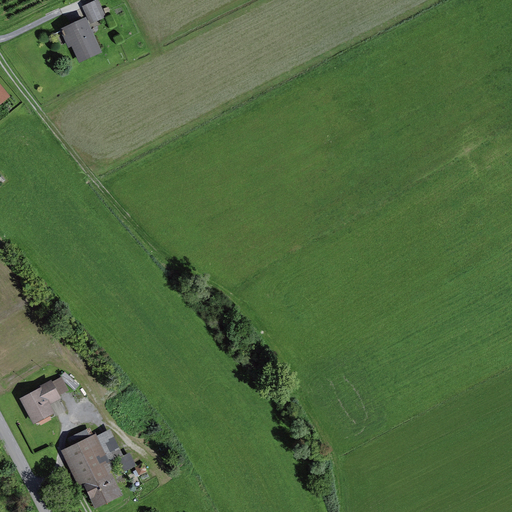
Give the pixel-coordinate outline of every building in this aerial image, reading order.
[(101,0),(85,7),(93,25),(110,18),(101,0)] [(106,53),(90,18),(63,30),(71,49),(75,47),(83,63),(106,53)] [(0,108),(14,98),(0,80),(0,108)] [(72,391),(65,378),(55,383),(63,397),(72,391)] [(24,398),(37,425),(57,413),(53,405),(64,399),(63,397),(55,383),(55,381),(24,398)] [(93,428),(71,440),(75,446),(97,435),(93,428)] [(127,455),(114,430),(100,437),(112,462),(127,455)] [(65,451),(84,489),(88,487),(115,473),(117,472),(112,462),(100,437),(98,435),(75,446),(65,451)] [(88,487),(99,510),(127,496),(115,473),(88,487)]
